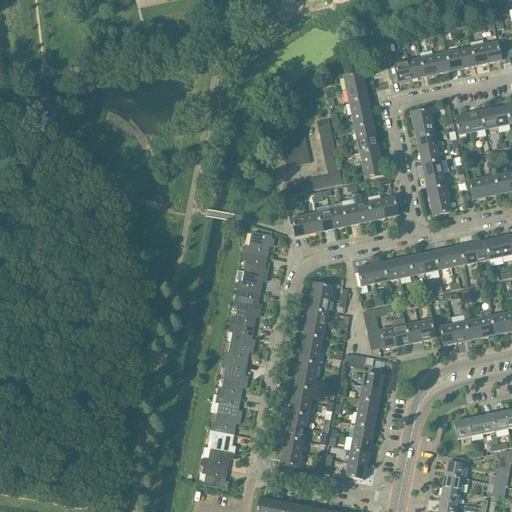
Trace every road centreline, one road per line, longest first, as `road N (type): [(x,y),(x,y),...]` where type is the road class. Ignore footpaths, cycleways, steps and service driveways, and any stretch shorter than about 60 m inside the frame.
road 1 (residential): [(399,500),(273,475),(259,461),(301,267),(415,237)]
road 2 (residential): [(415,237),(393,107),(511,77)]
road 3 (residential): [(511,357),(432,377),(415,416)]
